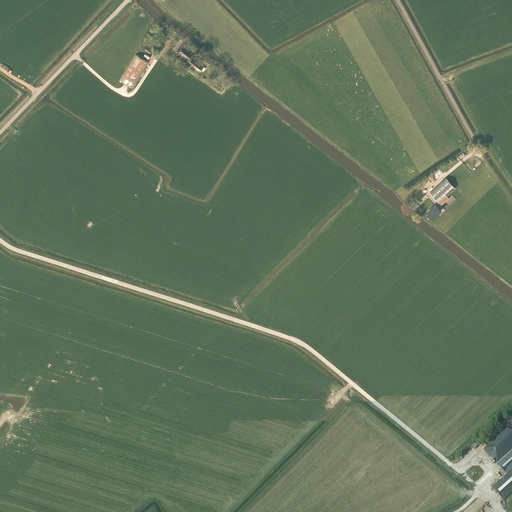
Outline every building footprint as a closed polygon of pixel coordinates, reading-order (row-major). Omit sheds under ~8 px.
[(191,58),(196,52),(182,42),(177,49),(177,50),(175,53),(183,58),(189,62),(188,63),(200,71),(201,70),(203,67),(191,58)] [(133,88),(144,70),(148,62),(135,54),(120,80),(133,88)] [(430,192),(439,203),(455,188),(445,178),(430,192)] [(441,205),(449,198),(447,196),(439,203),(441,205)] [(435,205),(427,212),(432,218),(440,210),(435,205)] [(511,425),(497,437),(492,442),(490,444),(484,449),(487,453),(487,454),(503,471),(506,475),(492,488),(503,500),(511,491),(511,425)]
